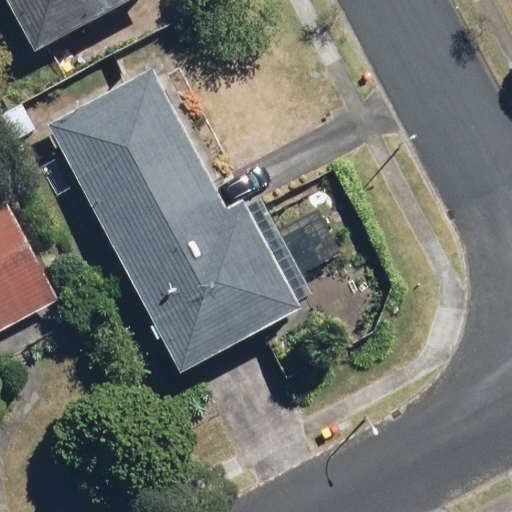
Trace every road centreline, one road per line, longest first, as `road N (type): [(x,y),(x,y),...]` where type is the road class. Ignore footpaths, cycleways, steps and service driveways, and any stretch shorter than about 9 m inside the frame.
road 1 (residential): [(511,223),(391,0)]
road 2 (residential): [(305,511),(511,399)]
